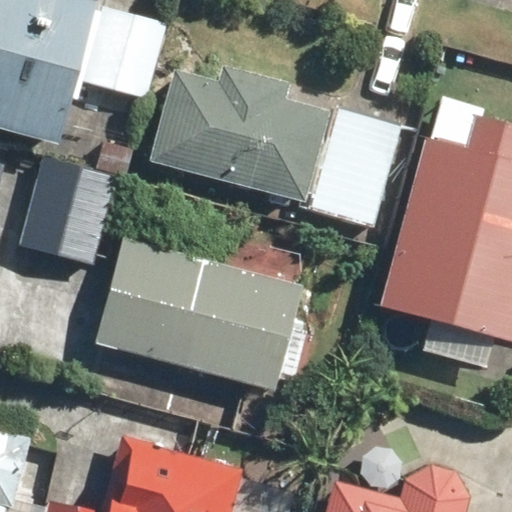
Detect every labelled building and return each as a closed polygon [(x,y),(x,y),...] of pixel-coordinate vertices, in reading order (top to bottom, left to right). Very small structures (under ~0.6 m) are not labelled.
[(0,0),(0,133),(50,148),(92,2),(84,0),(0,0)] [(96,7),(76,82),(142,100),(162,25),(96,7)] [(169,69),(144,160),(300,203),(326,110),(280,97),(284,83),(219,65),(215,81),(169,69)] [(333,105),(303,210),(368,228),(398,123),(333,105)] [(420,134),(372,306),(511,344),(511,123),(472,112),(462,146),(420,134)] [(37,154),(12,248),(87,267),(111,173),(37,154)] [(117,239),(89,343),(271,392),(299,289),(117,239)] [(0,511),(39,511),(40,507),(10,499),(26,438),(0,431),(0,511)] [(84,511),(46,501),(42,511),(226,511),(239,468),(116,434),(94,511),(84,511)] [(330,481),(321,511),(461,511),(467,495),(454,472),(428,464),(402,479),(396,500),(330,481)]
